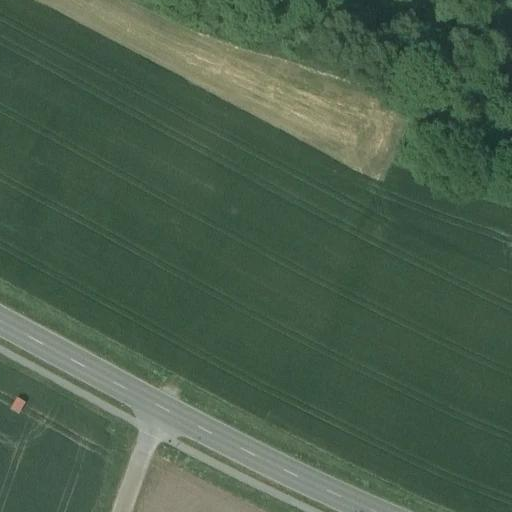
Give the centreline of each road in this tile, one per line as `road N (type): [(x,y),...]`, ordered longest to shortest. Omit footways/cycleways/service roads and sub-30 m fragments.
road 1 (tertiary): [(158,408),(373,511)]
road 2 (tertiary): [(0,322),(158,408)]
